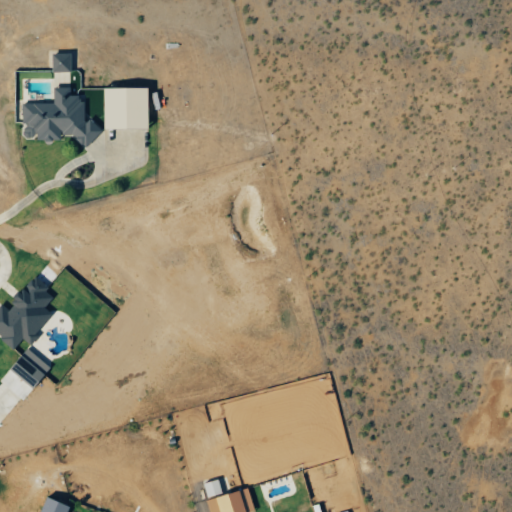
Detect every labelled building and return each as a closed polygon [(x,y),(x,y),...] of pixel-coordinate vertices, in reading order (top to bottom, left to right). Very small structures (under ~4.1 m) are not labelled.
[(53,103),(23,104),(24,140),(96,138),(95,121),(83,121),(83,95),(71,96),(70,53),(52,54),(53,103)] [(149,128),(149,88),(104,88),(105,129),(149,128)] [(0,306),(0,336),(15,349),(22,340),(28,345),(53,315),(45,309),(53,298),(46,292),(49,288),(34,276),(7,309),(2,304),(0,306)] [(56,332),(70,332),(71,312),(51,312),(51,316),(57,316),(56,332)] [(10,369),(33,389),(51,367),(28,348),(10,369)] [(221,488),(228,486),(226,477),(204,483),(208,498),(223,494),(221,488)] [(254,511),(249,489),(207,499),(210,511),(254,511)] [(67,511),(70,507),(47,498),(41,511),(67,511)]
